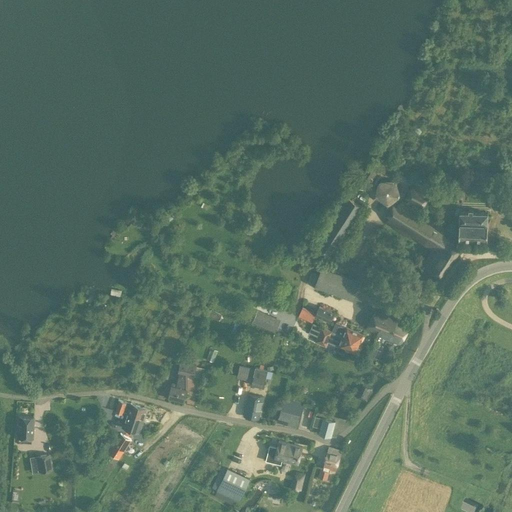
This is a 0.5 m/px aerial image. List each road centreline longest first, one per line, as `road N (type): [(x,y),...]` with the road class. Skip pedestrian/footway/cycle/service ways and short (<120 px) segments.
road 1 (unclassified): [(406,378),(328,441),(121,394),(33,399)]
road 2 (track): [(427,301),(383,264),(368,237),(373,213),(401,198),(416,145),(455,77),(473,13)]
road 3 (unclassified): [(511,268),(476,277),(457,294),(406,378)]
road 4 (unclassified): [(340,511),(406,378)]
road 5 (track): [(511,261),(463,257),(427,301),(425,344)]
